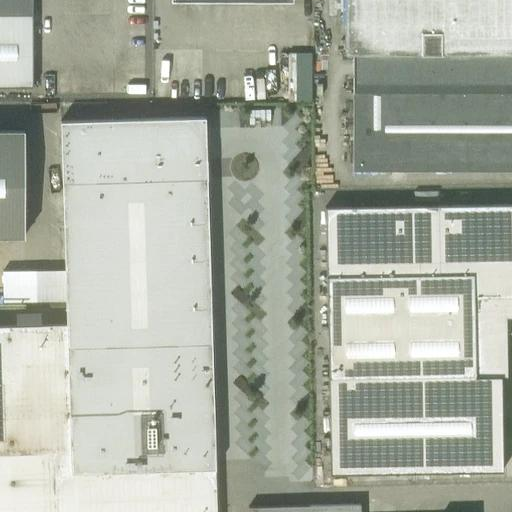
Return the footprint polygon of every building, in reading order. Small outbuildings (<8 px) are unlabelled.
[(31,0),(0,0),(0,87),(32,87),(32,16),(31,0)] [(511,171),(511,0),(351,0),(350,166),(511,171)] [(287,100),(312,100),(311,51),(286,52),(287,100)] [(0,326),(0,511),(215,511),(214,468),(204,117),(59,121),(66,324),(0,326)] [(0,236),(23,237),(22,132),(0,131),(0,236)] [(505,469),(503,376),(506,376),(505,329),(511,328),(511,205),(326,208),(331,472),(505,469)]
